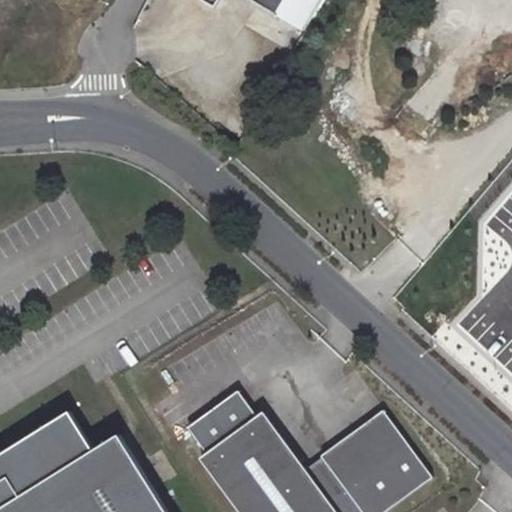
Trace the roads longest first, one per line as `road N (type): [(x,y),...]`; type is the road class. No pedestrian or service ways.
road 1 (unclassified): [(511,462),(184,153),(99,119)]
road 2 (residential): [(99,119),(99,57),(126,0)]
